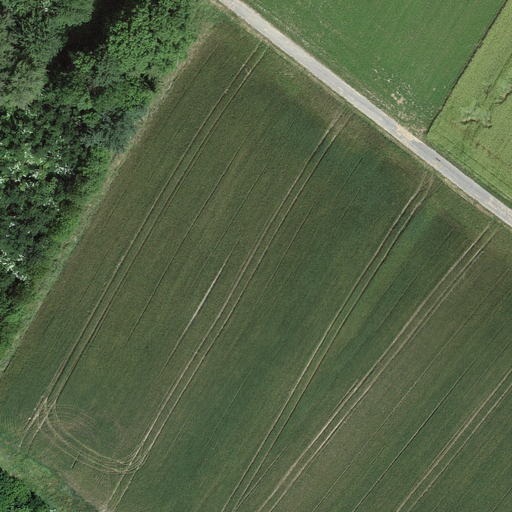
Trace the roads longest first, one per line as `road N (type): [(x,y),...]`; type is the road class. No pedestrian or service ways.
road 1 (track): [(227,0),(511,212)]
road 2 (track): [(0,102),(60,29),(101,0)]
